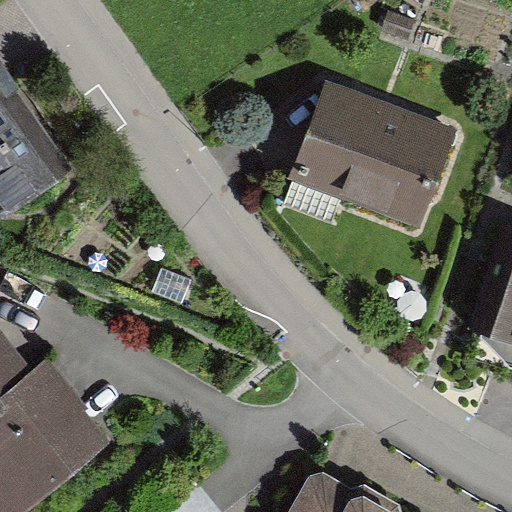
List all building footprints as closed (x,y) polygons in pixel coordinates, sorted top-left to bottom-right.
[(65,182),(0,80),(0,204),(9,218),(65,182)] [(460,142),(324,87),(289,175),(425,230),(460,142)] [(511,269),(485,336),(511,346),(511,269)] [(32,377),(0,335),(0,511),(16,511),(107,444),(48,366),(32,377)] [(398,511),(317,469),(294,511),(398,511)]
